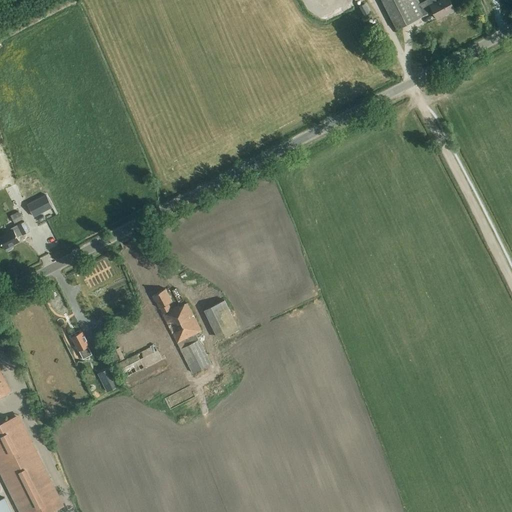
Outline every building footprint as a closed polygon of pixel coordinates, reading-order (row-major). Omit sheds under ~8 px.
[(418,0),(381,0),(397,29),(432,11),(436,19),(454,10),(449,0),(440,0),(437,2),(435,0),(426,0),(420,3),(418,0)] [(365,4),(360,7),(364,15),(369,12),(365,4)] [(46,194),(27,204),(34,217),(52,208),(46,194)] [(22,219),(22,218),(19,212),(11,216),(14,223),(22,219)] [(11,249),(13,244),(19,240),(17,237),(23,234),(29,231),(24,221),(13,227),(14,230),(0,237),(0,240),(6,251),(7,251),(11,249)] [(187,303),(179,307),(178,306),(171,309),(168,304),(172,302),(165,289),(153,295),(159,308),(160,307),(163,313),(162,313),(193,373),(211,363),(196,334),(202,331),(187,303)] [(226,303),(203,314),(217,343),(240,332),(226,303)] [(90,345),(83,331),(71,337),(78,351),(82,349),(85,355),(91,351),(88,346),(90,345)] [(117,364),(124,379),(162,359),(154,345),(117,364)] [(92,352),(99,364),(107,360),(100,347),(92,352)] [(125,358),(119,347),(109,352),(115,362),(125,358)] [(111,366),(98,373),(106,389),(119,383),(111,366)] [(0,397),(11,392),(0,370),(0,397)] [(0,473),(19,511),(51,511),(54,511),(64,506),(18,414),(0,423),(0,473)] [(0,511),(12,511),(5,497),(0,499),(0,511)]
